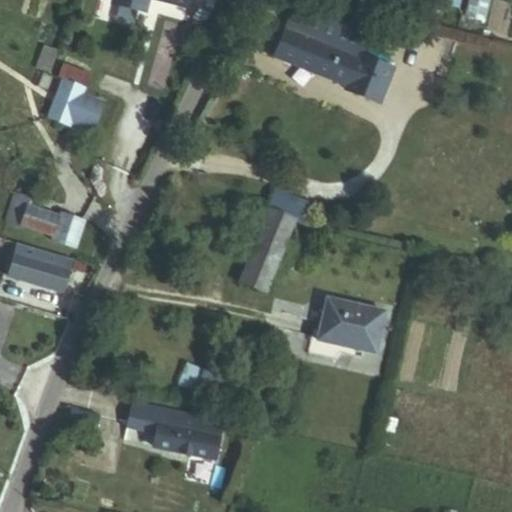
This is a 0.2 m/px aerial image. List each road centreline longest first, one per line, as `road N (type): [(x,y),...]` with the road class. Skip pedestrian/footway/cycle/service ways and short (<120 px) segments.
road 1 (tertiary): [(246,0),(76,338),(10,511)]
road 2 (unknown): [(106,279),(84,202),(131,78),(195,101)]
road 3 (unknown): [(172,146),(277,173),(330,176),(374,150),(402,95)]
